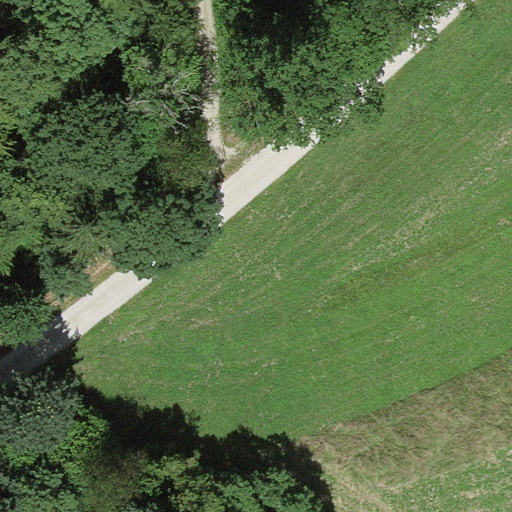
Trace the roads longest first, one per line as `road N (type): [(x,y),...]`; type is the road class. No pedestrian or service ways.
road 1 (track): [(442,0),(0,385)]
road 2 (track): [(191,0),(201,211)]
